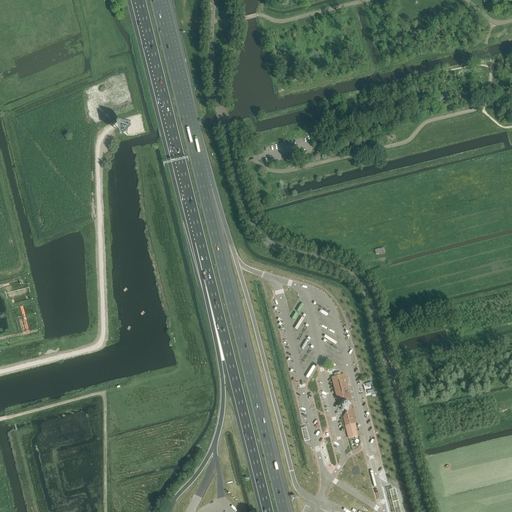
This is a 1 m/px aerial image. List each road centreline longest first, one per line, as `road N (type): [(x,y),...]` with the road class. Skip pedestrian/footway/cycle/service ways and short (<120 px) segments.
road 1 (unclassified): [(421,511),(366,293),(342,272),(281,252),(247,212),(217,98),(213,0)]
road 2 (motorway): [(283,511),(203,190)]
road 3 (track): [(0,373),(83,352),(99,340),(96,155),(111,135)]
road 4 (motorway): [(200,240),(268,511)]
road 5 (motorway): [(140,0),(200,240)]
road 6 (motorway): [(200,240),(222,386),(214,443)]
road 7 (motorway): [(203,190),(155,0)]
